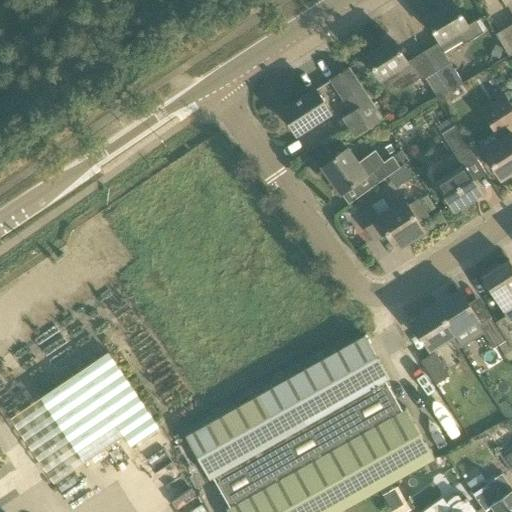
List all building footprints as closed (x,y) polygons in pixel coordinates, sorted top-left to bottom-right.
[(465,44),(484,32),(477,21),(468,26),(455,3),(427,20),(441,43),(458,33),(465,44)] [(511,53),(511,24),(496,34),(509,55),(511,53)] [(396,41),(367,57),(384,84),(403,89),(422,78),(411,60),(408,62),(396,41)] [(496,45),(492,55),(499,59),(504,49),(496,45)] [(436,73),(449,94),(464,84),(451,63),(436,73)] [(350,68),(330,81),(352,114),(342,120),(354,138),(384,119),(350,68)] [(439,100),(449,94),(436,73),(426,79),(439,100)] [(511,129),(511,104),(509,100),(502,89),(492,94),(496,101),(482,110),(496,133),(480,143),(486,151),(485,152),(502,179),(511,172),(511,130),(511,129)] [(331,113),(316,90),(282,112),(297,135),(331,113)] [(460,162),(461,161),(474,153),(451,118),(439,127),(443,134),(460,162)] [(400,167),(392,156),(383,162),(375,151),(358,163),(348,149),(322,167),(342,195),(367,177),(374,187),(392,174),(400,167)] [(410,161),(402,150),(393,157),(401,167),(410,161)] [(434,177),(438,184),(455,211),(482,194),(461,161),(460,162),(450,168),(448,167),(447,167),(444,167),(437,172),(436,172),(436,173),(435,174),(435,175),(434,176),(434,177)] [(371,206),(359,214),(376,240),(387,233),(398,249),(425,232),(404,200),(378,217),(371,206)] [(482,278),(505,315),(511,310),(511,263),(510,260),(482,278)] [(436,307),(454,334),(477,319),(460,291),(436,307)] [(429,349),(452,335),(454,334),(436,307),(412,322),(429,349)] [(499,344),(506,339),(496,323),(491,316),(480,323),(485,333),(483,334),(492,348),(499,344)] [(507,316),(496,323),(506,339),(511,348),(511,319),(510,321),(507,316)] [(211,479),(214,478),(386,382),(390,379),(366,335),(186,436),(211,479)] [(505,354),(511,349),(511,348),(506,339),(499,344),(505,354)] [(109,352),(42,396),(78,449),(116,424),(131,445),(160,427),(109,352)] [(436,384),(450,375),(439,359),(435,352),(421,360),(436,384)] [(260,511),(251,496),(403,411),(386,382),(214,478),(231,507),(227,509),(229,511),(260,511)] [(251,496),(260,511),(340,511),(435,459),(407,409),(403,411),(251,496)] [(511,445),(499,455),(511,472),(511,445)] [(511,511),(511,487),(502,474),(488,483),(486,480),(471,490),(485,511),(491,506),(495,511),(511,511)]
